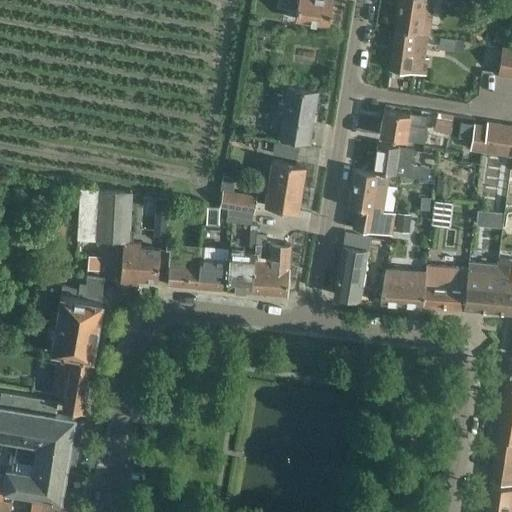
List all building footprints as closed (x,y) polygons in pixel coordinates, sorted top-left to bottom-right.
[(277,0),(276,5),(296,9),(295,18),(328,24),(331,0),(277,0)] [(398,0),(394,29),(427,32),(428,33),(432,0),(398,0)] [(424,55),(427,32),(394,29),(388,68),(425,73),(427,56),(424,55)] [(511,75),(511,67),(511,47),(501,46),(497,73),(511,75)] [(281,116),(277,136),(308,141),(317,89),(286,84),(283,101),(281,116)] [(278,100),(275,115),(281,116),(283,101),(278,100)] [(383,108),(379,134),(424,141),(426,124),(424,124),(425,115),(383,108)] [(435,115),(433,128),(449,130),(451,118),(435,115)] [(482,150),(487,121),(486,121),(486,124),(473,122),(469,148),(482,150)] [(494,152),(499,123),(487,121),(482,150),(494,152)] [(507,154),(511,124),(499,123),(494,152),(507,154)] [(295,157),(297,144),(274,140),(272,153),(295,157)] [(377,142),(373,170),(388,172),(394,173),(404,174),(426,178),(428,166),(409,164),(411,148),(397,146),(398,145),(377,142)] [(271,158),(268,181),(301,187),(305,164),(271,158)] [(0,168),(0,185),(5,186),(9,171),(0,168)] [(382,211),(388,172),(373,170),(373,171),(354,168),(348,205),(355,206),(352,226),(391,233),(394,213),(382,211)] [(436,175),(434,194),(447,196),(450,177),(436,175)] [(297,209),(301,187),(268,181),(264,203),(297,209)] [(127,241),(127,240),(131,240),(132,230),(127,230),(130,192),(79,189),(76,238),(127,241)] [(254,194),(222,189),(220,205),(252,210),(254,194)] [(421,198),(421,209),(429,210),(430,198),(421,198)] [(208,206),(207,226),(219,226),(220,207),(208,206)] [(226,221),(249,225),(250,223),(252,213),(228,209),(226,221)] [(199,212),(186,210),(184,219),(198,221),(199,212)] [(396,212),(395,228),(407,229),(408,213),(396,212)] [(164,235),(165,214),(154,214),(153,235),(164,235)] [(344,231),(333,293),(360,297),(370,235),(344,231)] [(264,235),(255,234),(255,239),(254,249),(253,260),(252,260),(250,291),(286,293),(289,244),(270,243),(268,261),(259,260),(260,244),(264,244),(264,235)] [(139,244),(122,242),(119,281),(137,283),(137,278),(156,279),(158,249),(139,248),(139,244)] [(253,260),(254,249),(229,247),(228,260),(225,289),(250,291),(252,260),(253,260)] [(61,248),(59,260),(69,262),(71,250),(61,248)] [(197,287),(200,258),(200,254),(195,254),(195,258),(168,256),(166,285),(197,287)] [(225,289),(228,260),(200,258),(197,287),(225,289)] [(497,270),(498,258),(497,258),(497,263),(468,260),(467,267),(466,276),(465,276),(462,307),(493,310),(497,270)] [(511,259),(498,258),(497,270),(493,310),(511,311),(511,259)] [(56,260),(55,272),(64,273),(66,261),(56,260)] [(466,276),(467,267),(425,264),(425,270),(424,273),(421,304),(462,307),(465,276),(466,276)] [(424,273),(425,270),(385,267),(379,301),(421,304),(424,273)] [(100,298),(104,277),(87,274),(84,289),(79,288),(80,287),(68,285),(67,293),(61,292),(51,348),(58,349),(91,355),(101,298),(100,298)] [(82,409),(89,366),(91,355),(58,349),(51,391),(64,393),(62,406),(82,409)] [(511,378),(505,377),(502,397),(511,398),(511,378)] [(73,461),(80,420),(74,419),(75,416),(54,413),(57,399),(1,390),(0,394),(0,438),(17,441),(13,461),(16,461),(15,468),(6,467),(4,475),(0,473),(0,489),(3,490),(61,499),(67,460),(73,461)] [(511,398),(502,397),(496,437),(511,439),(511,398)] [(511,457),(511,439),(496,437),(493,455),(511,457)] [(511,482),(511,457),(493,455),(490,479),(511,482)] [(511,511),(511,486),(489,483),(485,511),(511,511)] [(0,511),(9,511),(11,501),(2,500),(0,499),(0,511)] [(65,511),(65,509),(60,508),(60,505),(31,500),(29,511),(65,511)]
